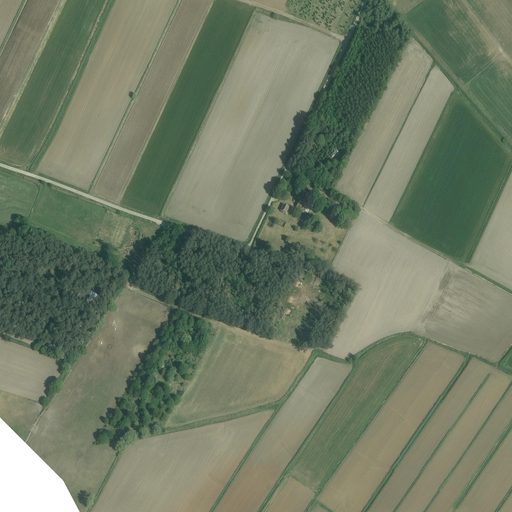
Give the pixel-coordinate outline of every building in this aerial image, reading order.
[(298,203),(307,208),(309,203),(300,199),(298,203)] [(307,208),(298,203),(296,209),(304,213),(305,212),(307,208)] [(283,205),(280,211),(286,214),(289,208),(283,205)] [(180,244),(176,251),(182,254),(191,238),(187,236),(184,241),(186,242),(184,245),(185,245),(183,247),(181,246),(182,245),(180,244)] [(83,251),(81,255),(99,262),(100,260),(98,259),(99,257),(92,255),(92,254),(83,251)] [(104,253),(101,261),(114,266),(118,258),(104,253)] [(108,279),(105,285),(114,288),(116,282),(108,279)] [(91,291),(87,297),(92,300),(96,293),(91,291)] [(48,344),(47,347),(57,351),(60,347),(59,346),(60,344),(50,340),(48,344)]
